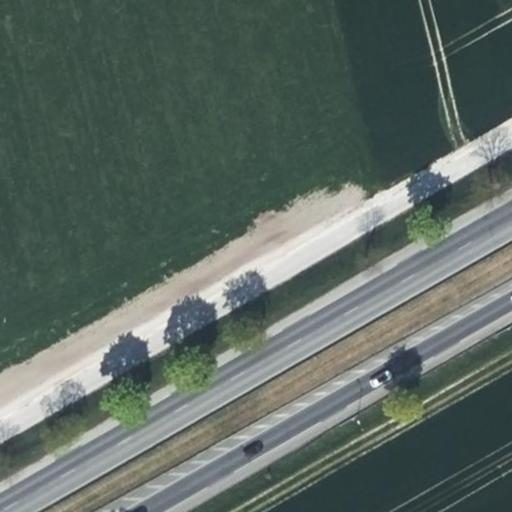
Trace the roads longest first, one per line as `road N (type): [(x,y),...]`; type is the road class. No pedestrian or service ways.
road 1 (unclassified): [(511,137),(0,432)]
road 2 (primary): [(511,220),(0,509)]
road 3 (primary): [(142,511),(511,299)]
road 4 (track): [(511,378),(280,511)]
